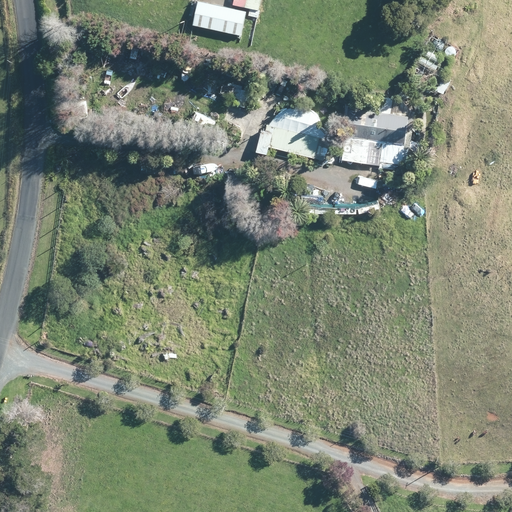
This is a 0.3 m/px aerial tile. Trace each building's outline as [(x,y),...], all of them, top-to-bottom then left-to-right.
[(262,0),(235,0),(234,6),(251,9),(250,17),(259,19),(262,0)] [(247,12),(199,2),(194,26),(242,36),(247,12)] [(238,100),(236,107),(246,109),(251,88),(223,83),(220,97),(238,100)] [(342,161),(381,165),(380,169),(396,170),(396,166),(404,167),(410,116),(348,109),(342,161)] [(270,147),(316,159),(324,128),(302,122),(299,135),(264,126),(257,152),(268,155),(270,147)]
